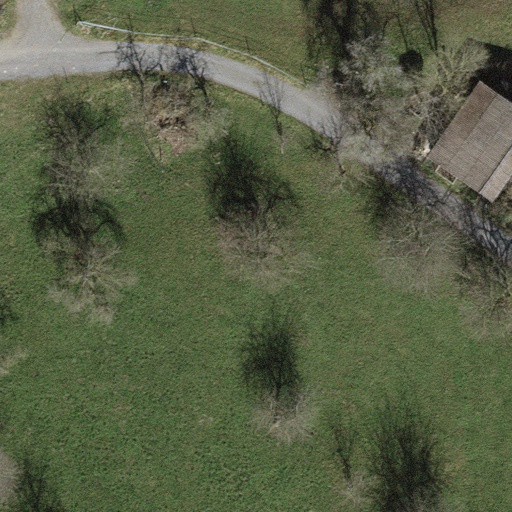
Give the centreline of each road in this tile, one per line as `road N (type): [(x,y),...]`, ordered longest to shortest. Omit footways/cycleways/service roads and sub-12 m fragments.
road 1 (track): [(0,127),(86,62),(234,79),(374,174)]
road 2 (residential): [(374,174),(511,265)]
